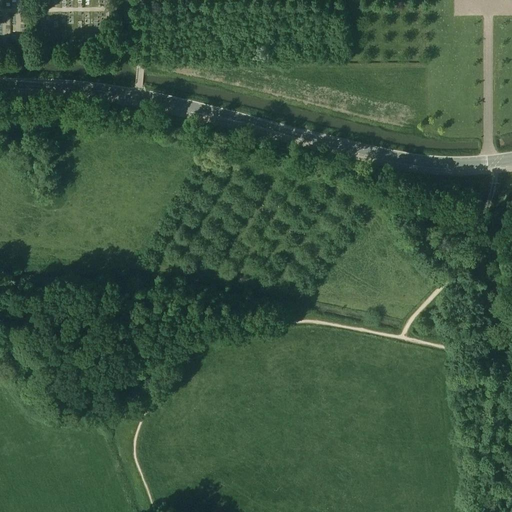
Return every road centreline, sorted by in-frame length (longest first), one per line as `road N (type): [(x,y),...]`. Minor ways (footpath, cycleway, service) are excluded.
road 1 (track): [(511,230),(377,176),(192,125),(91,104),(0,102)]
road 2 (track): [(0,311),(198,340),(247,323),(326,319),(474,344),(511,359)]
road 3 (tertiary): [(491,164),(427,162),(108,89),(0,84)]
road 4 (track): [(154,511),(135,438),(198,340)]
road 5 (track): [(492,173),(477,229),(490,348)]
